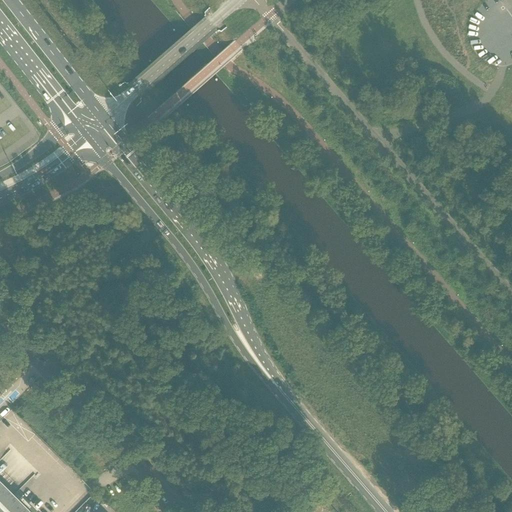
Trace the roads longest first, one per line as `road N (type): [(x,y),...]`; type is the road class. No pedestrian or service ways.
road 1 (unclassified): [(511,293),(254,0)]
road 2 (secondary): [(268,377),(217,260),(103,118)]
road 3 (secondary): [(88,138),(268,377)]
road 4 (unclassified): [(187,511),(0,330)]
road 5 (unclassified): [(103,118),(237,0)]
road 6 (secondary): [(268,377),(385,511)]
road 7 (secondary): [(103,118),(11,0)]
road 8 (secondary): [(0,25),(76,122)]
